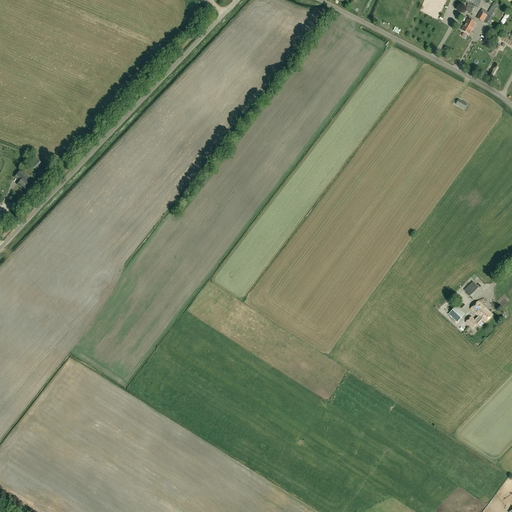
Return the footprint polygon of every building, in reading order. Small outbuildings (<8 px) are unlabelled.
[(469,3),(465,10),(474,15),(478,8),(482,1),(480,0),(466,0),(466,1),(468,2),(469,3)] [(480,11),(476,18),(488,25),(498,9),(500,6),(494,3),(492,5),(492,6),(488,13),(482,9),(481,12),(480,11)] [(470,35),(476,24),(468,19),(461,30),(470,35)] [(488,27),(484,34),(489,36),(493,29),(488,27)] [(465,109),(467,104),(458,99),(456,104),(465,109)] [(23,189),(29,182),(27,180),(29,178),(24,173),(21,170),(14,177),(19,183),(18,184),(23,189)] [(473,300),(482,291),(473,281),(464,290),(473,300)] [(478,323),(482,320),(485,323),(493,315),(478,301),(470,309),(478,317),(475,320),(471,317),(465,322),(473,329),(478,324),(478,323)] [(457,323),(465,314),(456,306),(448,314),(457,323)]
